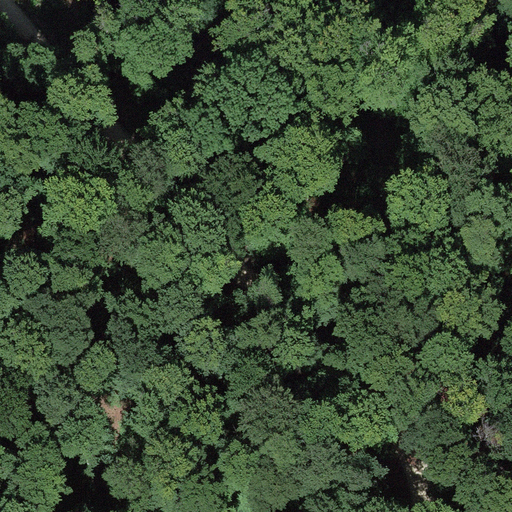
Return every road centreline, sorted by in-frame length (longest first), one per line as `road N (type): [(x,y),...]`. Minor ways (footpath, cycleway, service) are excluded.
road 1 (track): [(4,0),(341,375)]
road 2 (track): [(420,511),(413,467),(389,420),(341,375),(344,463),(306,511)]
